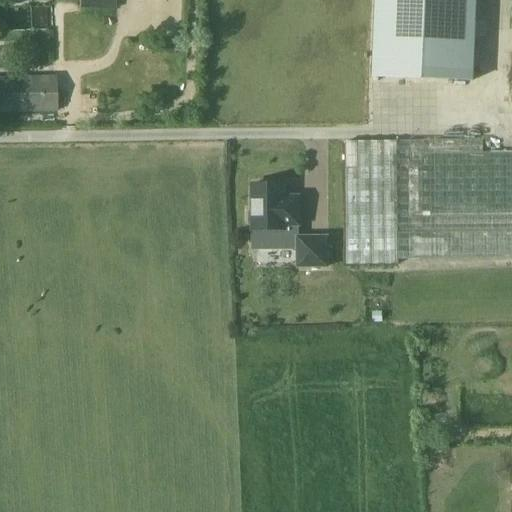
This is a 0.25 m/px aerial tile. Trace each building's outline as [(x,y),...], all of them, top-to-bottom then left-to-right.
[(83,0),(83,8),(116,9),(115,0),(83,0)] [(474,81),(477,0),(376,0),(373,77),(474,81)] [(0,113),(58,112),(57,76),(0,77),(0,113)] [(348,265),(511,261),(511,152),(483,154),(483,140),(346,142),(348,265)] [(286,184),(254,185),(254,212),(250,212),(250,226),(254,226),(254,230),(286,230),(286,225),(300,225),(300,197),(286,198),(286,184)] [(327,239),(295,239),(295,271),(327,271),(327,239)]
